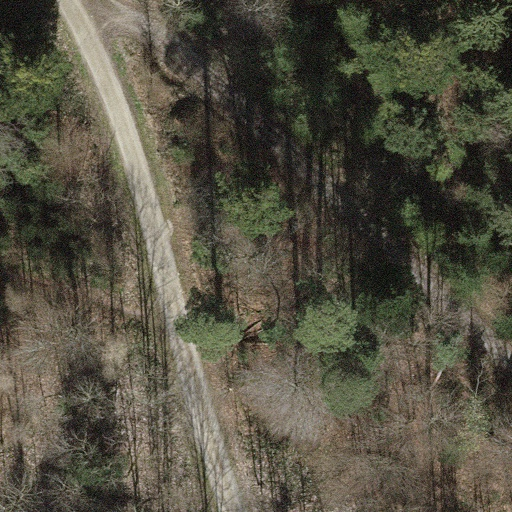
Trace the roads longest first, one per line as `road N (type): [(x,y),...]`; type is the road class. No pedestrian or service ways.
road 1 (track): [(511,366),(217,76),(104,0)]
road 2 (track): [(63,0),(112,109),(234,511)]
